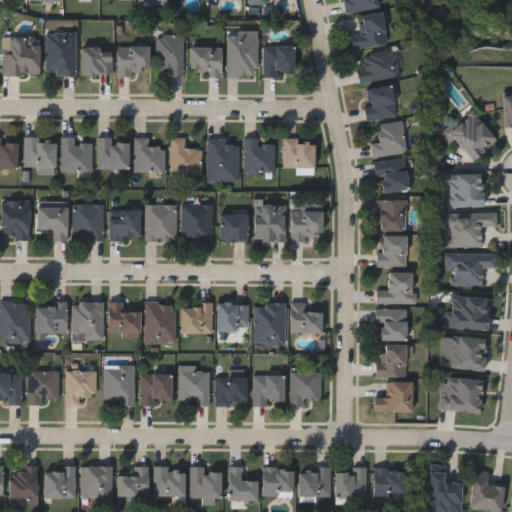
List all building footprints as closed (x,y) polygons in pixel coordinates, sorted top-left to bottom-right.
[(377,0),(379,8),(347,14),(344,0),(377,0)] [(382,13),(387,45),(352,50),(350,36),(361,34),(359,17),(382,13)] [(45,76),(45,33),(76,33),(76,76),(45,76)] [(157,68),(157,36),(184,36),(184,77),(168,77),(168,68),(157,68)] [(227,77),(227,36),(258,36),(258,77),(227,77)] [(5,76),(5,38),(39,38),(39,76),(5,76)] [(149,46),(149,75),(117,75),(117,46),(149,46)] [(295,47),(295,73),(278,73),(278,78),(263,78),(263,47),(295,47)] [(81,75),(81,48),(111,48),(111,75),(81,75)] [(199,77),(199,70),(190,70),(190,48),(222,48),(222,77),(199,77)] [(360,82),(357,56),(396,52),(399,77),(360,82)] [(364,89),(393,87),(396,118),(367,120),(364,89)] [(379,125),(403,123),(406,153),(373,157),(372,143),(381,142),(379,125)] [(36,175),(36,168),(25,168),(25,138),(37,138),(37,143),(55,143),(55,175),(36,175)] [(149,138),(149,147),(165,147),(165,172),(135,172),(135,138),(149,138)] [(201,149),(201,176),(172,176),(171,138),(186,138),(186,149),(201,149)] [(240,181),(208,181),(208,138),(228,138),(228,144),(239,144),(240,181)] [(245,172),(245,138),(258,138),(258,143),(275,143),(275,172),(245,172)] [(61,139),(76,139),(76,143),(92,143),(92,172),(61,172),(61,139)] [(129,139),(129,170),(99,170),(99,139),(129,139)] [(314,140),(314,168),(284,168),(284,140),(314,140)] [(17,170),(0,170),(0,141),(17,141),(17,170)] [(409,191),(382,193),(381,178),(376,179),(374,161),(406,159),(409,191)] [(379,231),(379,200),(406,200),(406,231),(379,231)] [(28,241),(10,241),(10,232),(1,232),(1,202),(28,202),(28,241)] [(74,241),(74,205),(104,205),(104,241),(74,241)] [(146,241),(146,205),(176,205),(176,241),(146,241)] [(212,240),(182,240),(182,205),(212,205),(212,240)] [(253,242),(253,205),(286,205),(286,242),(253,242)] [(37,230),(37,208),(67,208),(67,241),(52,241),(52,230),(37,230)] [(120,219),(120,210),(140,210),(140,240),(110,240),(110,219),(120,219)] [(322,210),(322,235),(307,235),(307,242),(291,242),(291,210),(322,210)] [(247,241),(220,241),(220,215),(247,215),(247,241)] [(406,266),(379,266),(379,236),(406,236),(406,266)] [(481,268),(481,285),(451,285),(451,270),(445,270),(445,253),(495,253),(495,268),(481,268)] [(415,273),(414,304),(376,303),(377,288),(387,288),(387,272),(415,273)] [(140,334),(109,334),(109,302),(127,302),(127,311),(140,311),(140,334)] [(0,303),(30,303),(30,344),(0,344),(0,303)] [(72,303),(104,303),(104,341),(72,341),(72,303)] [(146,344),(146,303),(176,303),(176,344),(146,344)] [(217,303),(248,303),(248,331),(217,331),(217,303)] [(322,334),(291,334),(291,303),(307,303),(307,313),(322,313),(322,334)] [(255,304),(285,304),(285,344),(255,344),(255,304)] [(66,333),(35,333),(35,305),(66,305),(66,333)] [(212,305),(212,334),(181,334),(181,305),(212,305)] [(407,341),(377,341),(377,309),(407,309),(407,341)] [(377,377),(377,346),(407,346),(407,377),(377,377)] [(135,367),(135,404),(104,404),(104,367),(135,367)] [(179,367),(197,367),(197,371),(209,371),(209,406),(195,406),(195,401),(179,401),(179,367)] [(28,371),(59,371),(59,402),(28,402),(28,371)] [(66,406),(66,371),(97,371),(97,396),(80,396),(80,406),(66,406)] [(291,404),(291,373),(321,373),(321,404),(291,404)] [(0,375),(22,375),(22,404),(0,404),(0,375)] [(171,375),(171,404),(140,404),(140,375),(171,375)] [(253,377),(284,377),(284,406),(253,406),(253,377)] [(215,379),(247,379),(247,406),(215,406),(215,379)] [(480,382),(479,413),(442,411),(443,381),(480,382)] [(412,414),(375,413),(375,398),(388,398),(388,383),(412,383),(412,414)] [(38,466),(38,505),(11,505),(11,466),(38,466)] [(112,466),(112,503),(81,503),(81,466),(112,466)] [(148,495),(117,495),(117,474),(133,474),(133,466),(149,466),(148,495)] [(185,495),(154,495),(154,466),(185,466),(185,495)] [(243,466),(243,480),(258,480),(258,500),(229,500),(229,466),(243,466)] [(76,497),(44,497),(44,467),(76,467),(76,497)] [(221,502),(202,502),(202,498),(190,497),(191,468),(221,468),(221,502)] [(263,468),(294,468),(294,495),(263,495),(263,468)] [(330,468),(330,496),(299,496),(299,468),(330,468)] [(336,497),(336,468),(368,468),(368,497),(336,497)] [(404,468),(404,495),(374,495),(374,468),(404,468)] [(499,511),(469,508),(472,475),(485,477),(484,484),(502,486),(499,511)]
